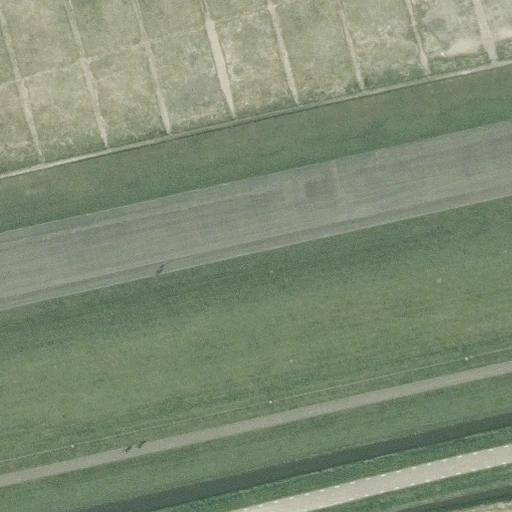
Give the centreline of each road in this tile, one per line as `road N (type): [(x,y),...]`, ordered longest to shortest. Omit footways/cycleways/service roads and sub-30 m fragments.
road 1 (track): [(0,299),(511,184)]
road 2 (tertiary): [(271,511),(511,454)]
